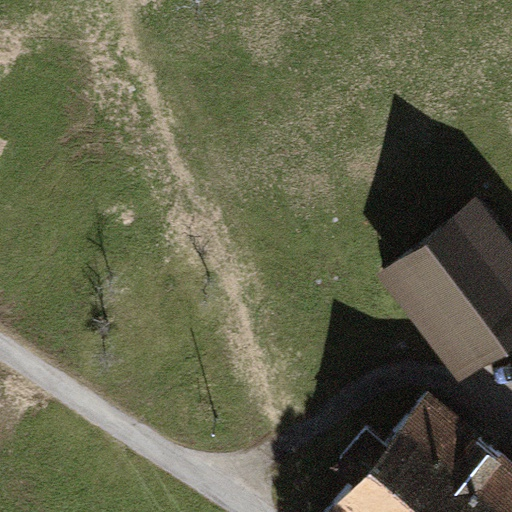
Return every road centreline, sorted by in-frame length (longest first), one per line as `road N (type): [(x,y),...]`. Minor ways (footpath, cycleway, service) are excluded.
road 1 (unclassified): [(221,484),(406,376),(511,388)]
road 2 (unclassified): [(0,343),(221,484)]
